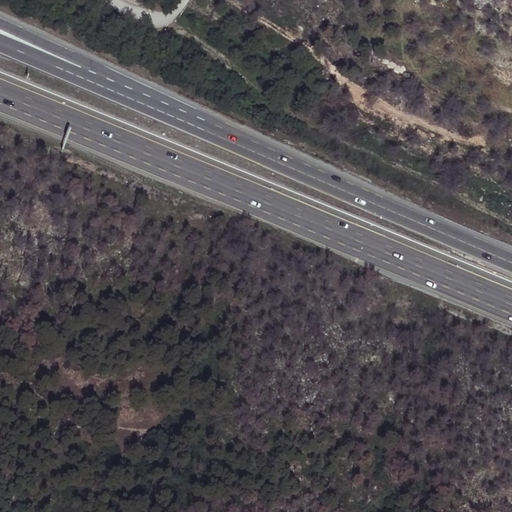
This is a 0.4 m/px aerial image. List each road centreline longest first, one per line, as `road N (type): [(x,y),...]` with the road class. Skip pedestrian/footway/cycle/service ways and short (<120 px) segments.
road 1 (motorway): [(497,254),(0,24)]
road 2 (motorway): [(497,254),(0,44)]
road 3 (motorway): [(65,117),(511,303)]
road 4 (track): [(511,224),(305,120),(168,17)]
